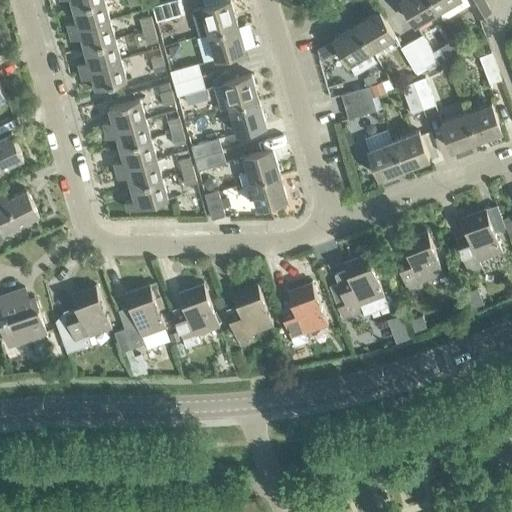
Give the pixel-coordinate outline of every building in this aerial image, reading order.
[(69,30),(108,19),(103,0),(99,0),(73,7),(76,20),(67,22),(69,30)] [(155,20),(183,13),(179,0),(165,0),(151,4),(155,20)] [(208,32),(237,24),(230,0),(223,0),(201,6),(192,9),(199,35),(208,32)] [(399,0),(414,24),(437,10),(430,0),(399,0)] [(430,0),(437,10),(438,9),(444,18),(469,3),(477,18),(489,11),(481,0),(430,0)] [(355,24),(370,49),(393,36),(377,10),(355,24)] [(143,30),(153,27),(150,14),(139,17),(143,30)] [(84,47),(114,38),(108,19),(69,30),(71,37),(80,35),(84,47)] [(237,24),(208,32),(215,58),(244,49),(237,24)] [(347,63),(370,49),(355,24),(332,37),(347,63)] [(153,27),(143,30),(146,43),(157,40),(153,27)] [(410,40),(424,65),(435,58),(420,34),(410,40)] [(80,69),(119,58),(114,38),(84,47),(87,59),(78,62),(80,69)] [(413,71),(424,65),(410,40),(399,46),(413,71)] [(479,56),(489,83),(501,78),(491,51),(479,56)] [(150,57),(154,71),(165,68),(161,54),(150,57)] [(119,58),(80,69),(82,78),(91,75),(95,87),(125,79),(119,58)] [(173,82),(200,74),(197,62),(169,70),(173,82)] [(229,107),(258,98),(251,73),(213,84),(220,109),(229,107)] [(200,74),(173,82),(176,94),(204,87),(200,74)] [(412,81),(422,108),(433,104),(423,77),(412,81)] [(411,113),(422,108),(412,81),(400,86),(411,113)] [(344,106),(371,98),(367,86),(340,94),(344,106)] [(160,91),(163,104),(173,102),(169,88),(160,91)] [(105,129),(145,118),(139,97),(108,106),(112,118),(102,120),(105,129)] [(229,107),(237,133),(266,125),(258,98),(229,107)] [(371,98),(344,106),(347,117),(374,109),(371,98)] [(465,112),(476,139),(500,130),(490,102),(465,112)] [(450,149),(476,139),(465,112),(440,121),(450,149)] [(170,132),(181,129),(177,116),(167,119),(170,132)] [(120,146),(150,138),(145,118),(105,129),(107,136),(116,133),(120,146)] [(181,129),(170,132),(174,145),(185,143),(181,129)] [(392,140),(403,167),(428,158),(417,130),(392,140)] [(10,133),(0,137),(0,169),(23,159),(10,133)] [(194,157),(221,150),(218,137),(190,145),(194,157)] [(116,168),(156,157),(150,138),(120,146),(123,158),(114,160),(116,168)] [(378,177),(403,167),(392,140),(367,149),(378,177)] [(241,184),(279,173),(272,147),(243,156),(247,171),(238,174),(241,184)] [(221,150),(194,157),(197,169),(224,162),(221,150)] [(181,171),(192,168),(188,156),(178,159),(181,171)] [(130,185),(161,177),(156,157),(116,168),(118,176),(127,174),(130,185)] [(192,168),(181,171),(185,185),(196,182),(192,168)] [(279,173),(241,184),(250,181),(258,208),(287,199),(279,173)] [(161,177),(130,185),(134,198),(125,200),(127,209),(167,197),(161,177)] [(26,190),(7,199),(2,187),(0,188),(0,221),(5,231),(38,216),(26,190)] [(204,193),(211,219),(224,216),(217,190),(204,193)] [(461,256),(468,273),(480,268),(477,261),(500,252),(484,208),(460,218),(466,233),(454,237),(461,256)] [(403,277),(409,294),(422,289),(419,282),(442,274),(426,230),(402,240),(407,254),(396,259),(403,277)] [(329,284),(342,320),(363,312),(360,305),(383,296),(367,253),(343,262),(345,269),(334,273),(337,281),(329,284)] [(298,321),(287,325),(294,345),(307,340),(304,333),(327,325),(310,281),(286,290),(291,303),(298,321)] [(178,327),(185,347),(198,343),(195,335),(219,326),(203,283),(178,292),(183,304),(171,308),(178,327)] [(232,327),(240,347),(252,342),(249,334),(272,326),(256,283),(232,292),(237,303),(225,308),(232,327)] [(55,321),(67,353),(91,344),(88,336),(111,328),(95,284),(71,293),(78,313),(55,321)] [(113,332),(121,353),(143,345),(140,336),(164,327),(149,284),(124,293),(128,304),(118,308),(125,328),(113,332)] [(33,297),(28,299),(24,288),(0,296),(0,302),(7,325),(2,327),(8,345),(45,332),(33,297)] [(279,307),(287,325),(298,321),(291,303),(279,307)]
